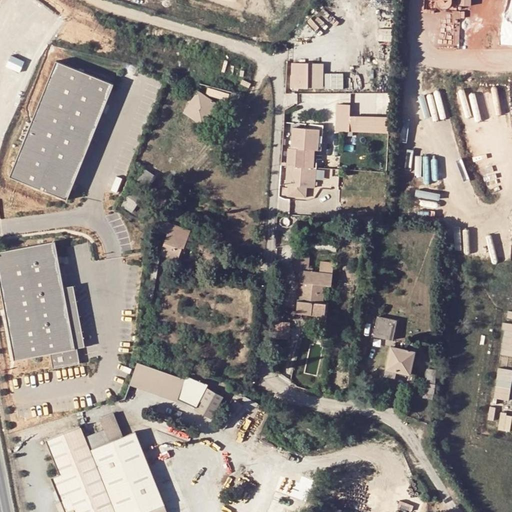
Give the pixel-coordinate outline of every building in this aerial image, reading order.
[(67,200),(113,82),(55,59),(9,177),(67,200)] [(310,64),(291,63),(290,88),(308,89),(310,64)] [(323,65),(310,64),(308,89),(322,90),(323,65)] [(343,88),(343,73),(327,73),(327,87),(343,88)] [(198,92),(184,112),(202,124),(217,104),(198,92)] [(232,92),(228,101),(235,104),(239,95),(232,92)] [(350,104),(336,103),(336,131),(389,134),(390,115),(349,115),(350,104)] [(293,127),(292,148),(288,148),(286,185),(315,187),(316,167),(313,167),(303,166),(305,149),(314,149),(318,149),(319,129),(293,127)] [(305,149),(303,166),(313,167),(314,149),(305,149)] [(145,169),(136,181),(147,188),(156,176),(145,169)] [(134,187),(122,205),(132,211),(143,193),(134,187)] [(156,229),(167,233),(161,254),(178,260),(181,251),(184,252),(186,247),(185,247),(190,231),(159,220),(156,229)] [(78,364),(56,242),(0,252),(0,295),(12,360),(48,353),(51,369),(78,364)] [(324,316),(326,303),(322,302),(324,284),(330,285),(331,273),(317,271),(308,270),(309,255),(296,253),(294,270),(301,271),(296,313),(324,316)] [(146,298),(152,299),(160,256),(154,255),(146,298)] [(318,261),(317,271),(331,273),(332,263),(318,261)] [(396,320),(377,316),(373,335),(392,339),(396,320)] [(291,338),(291,322),(281,322),(281,338),(291,338)] [(511,354),(511,322),(504,323),(503,354),(511,354)] [(408,350),(390,347),(386,368),(385,368),(383,375),(395,377),(396,370),(409,372),(415,342),(410,341),(408,350)] [(184,377),(137,361),(129,383),(178,399),(184,377)] [(511,399),(511,368),(498,367),(496,398),(511,399)] [(426,369),(423,390),(433,392),(436,370),(426,369)] [(209,386),(197,408),(214,417),(226,395),(209,386)] [(110,441),(124,436),(114,412),(101,418),(105,428),(110,441)] [(110,441),(105,428),(85,436),(80,425),(46,439),(60,474),(52,477),(65,511),(167,511),(135,431),(124,436),(110,441)]
